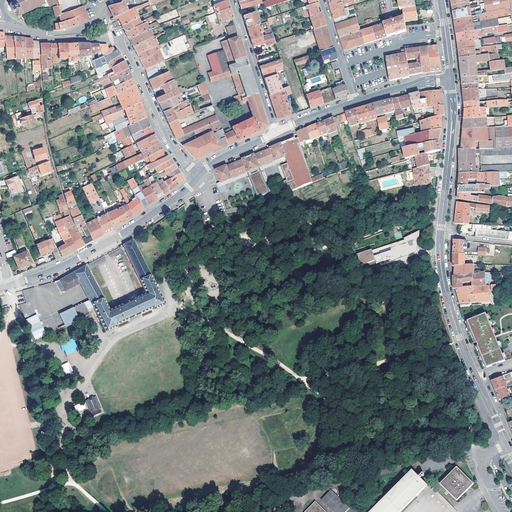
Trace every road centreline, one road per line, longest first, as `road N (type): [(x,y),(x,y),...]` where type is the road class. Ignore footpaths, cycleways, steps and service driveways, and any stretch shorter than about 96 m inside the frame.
road 1 (tertiary): [(198,174),(168,141),(117,40),(46,35)]
road 2 (tertiary): [(8,286),(127,231),(198,174)]
road 3 (secondary): [(440,236),(450,79)]
road 4 (secondary): [(476,378),(449,305),(440,236)]
road 5 (residential): [(276,132),(231,0)]
